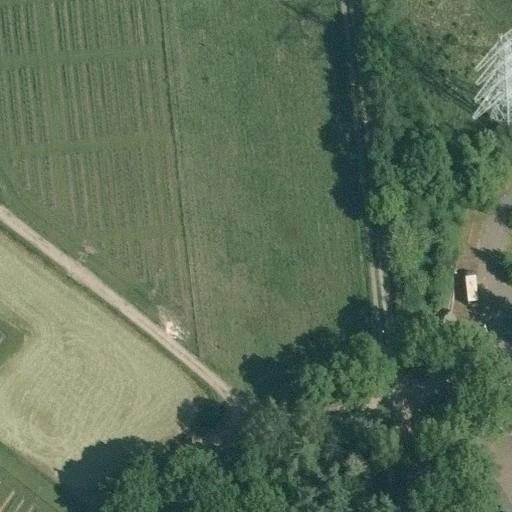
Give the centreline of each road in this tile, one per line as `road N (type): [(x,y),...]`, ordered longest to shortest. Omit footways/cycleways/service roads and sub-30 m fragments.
road 1 (track): [(356,0),(399,391)]
road 2 (track): [(257,430),(249,409),(218,380),(0,210)]
road 3 (track): [(399,391),(186,453),(114,511)]
road 4 (track): [(399,391),(442,511)]
